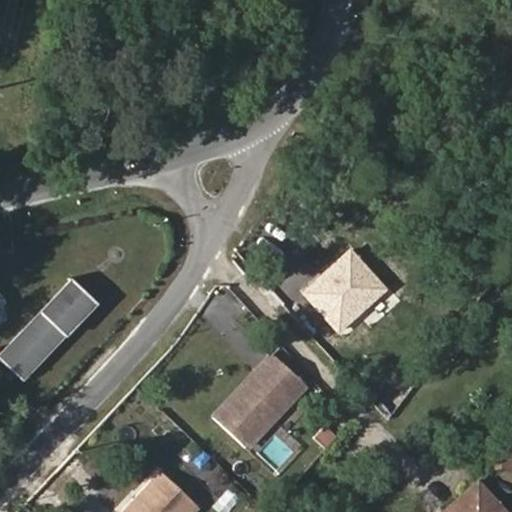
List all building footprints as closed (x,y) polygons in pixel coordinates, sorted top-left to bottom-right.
[(0,360),(20,380),(94,303),(69,279),(0,350),(0,360)] [(221,317),(217,325),(242,340),(258,312),(217,289),(206,308),(221,317)] [(271,349),(207,413),(245,450),(309,386),(271,349)] [(322,423),(311,437),(325,448),(336,434),(322,423)] [(274,431),(252,457),(274,476),(296,450),(274,431)] [(509,470),(511,459),(511,446),(491,441),(485,464),(509,470)] [(191,511),(196,507),(159,472),(121,511),(191,511)] [(502,511),(476,483),(443,511),(502,511)]
